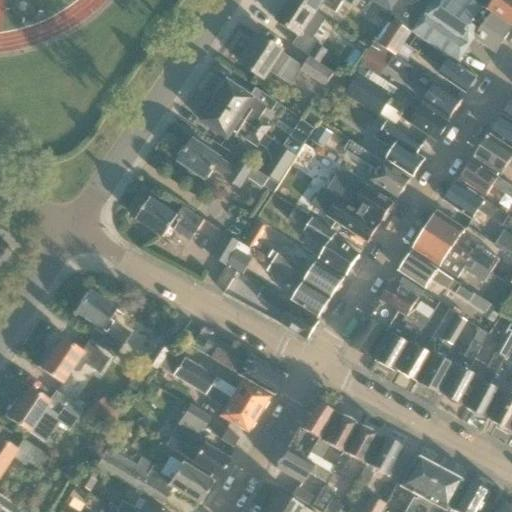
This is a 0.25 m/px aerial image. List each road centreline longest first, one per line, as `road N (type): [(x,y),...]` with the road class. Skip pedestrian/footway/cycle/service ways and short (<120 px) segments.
road 1 (residential): [(511,68),(309,368)]
road 2 (residential): [(70,229),(309,368)]
road 3 (tertiary): [(70,229),(223,0)]
road 4 (residential): [(309,368),(511,472)]
road 5 (residential): [(309,368),(222,511)]
road 6 (tertiary): [(0,333),(70,229)]
